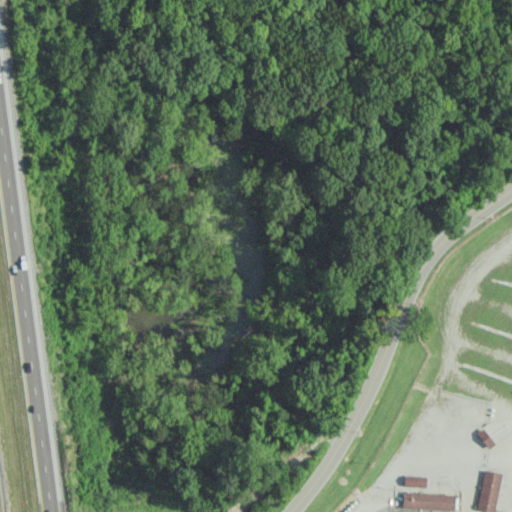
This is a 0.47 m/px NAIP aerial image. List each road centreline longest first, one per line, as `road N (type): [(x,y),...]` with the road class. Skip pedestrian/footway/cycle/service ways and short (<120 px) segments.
road 1 (residential): [(511,189),(441,239),(413,278),(346,432),(285,511)]
road 2 (motorway): [(48,511),(0,140)]
